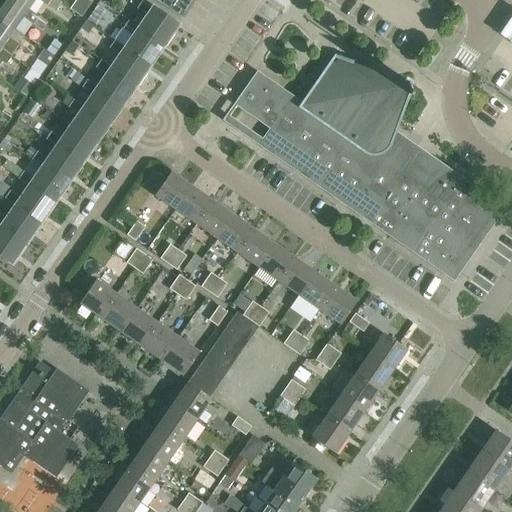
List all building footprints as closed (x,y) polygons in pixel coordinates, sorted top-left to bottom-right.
[(12,0),(0,0),(0,20),(13,30),(13,29),(21,18),(41,31),(47,23),(27,10),(12,0)] [(12,0),(27,10),(33,0),(38,0),(46,6),(55,12),(61,4),(55,0),(12,0)] [(75,0),(69,10),(80,17),(90,3),(84,0),(75,0)] [(153,0),(181,19),(193,0),(153,0)] [(138,29),(162,46),(176,26),(141,1),(136,9),(147,17),(139,29),(138,29)] [(506,36),(511,28),(511,3),(494,26),(506,36)] [(0,20),(0,49),(11,57),(24,37),(13,29),(13,30),(0,20)] [(138,29),(139,29),(128,21),(122,29),(133,37),(125,49),(149,65),(162,46),(138,29)] [(50,36),(29,69),(42,76),(62,43),(50,36)] [(125,49),(114,41),(108,49),(120,57),(111,68),(111,69),(135,85),(149,65),(125,49)] [(0,61),(5,65),(11,57),(0,49),(0,61)] [(229,54),(224,65),(243,74),(248,63),(229,54)] [(400,78),(399,81),(403,82),(402,85),(347,65),(348,63),(352,64),(353,62),(334,55),(301,102),(257,71),(234,105),(269,129),(261,141),(334,192),(392,140),(410,90),(410,89),(410,88),(409,84),(407,81),(405,80),(400,78)] [(111,69),(111,68),(100,61),(95,69),(106,76),(98,88),(97,89),(121,105),(135,85),(111,69)] [(503,89),(511,79),(501,70),(493,80),(503,89)] [(97,89),(98,88),(86,80),(81,88),(92,96),(84,108),(107,125),(121,105),(97,89)] [(84,108),(73,100),(66,96),(61,103),(78,116),(70,128),(94,144),(107,125),(84,108)] [(94,144),(70,128),(61,140),(50,132),(45,140),(56,148),(80,164),(94,144)] [(392,140),(334,192),(331,196),(453,282),(454,281),(447,276),(497,204),(504,209),(505,208),(431,157),(430,158),(434,160),(429,167),(412,154),(415,150),(403,142),(400,146),(392,140)] [(56,148),(48,160),(36,152),(31,160),(42,168),(42,167),(66,184),(80,164),(56,148)] [(3,161),(1,171),(17,174),(19,165),(3,161)] [(42,167),(42,168),(34,180),(23,172),(17,180),(28,188),(29,187),(52,204),(66,184),(42,167)] [(170,172),(155,194),(154,195),(175,210),(191,187),(170,172)] [(29,187),(28,188),(20,199),(9,192),(3,200),(15,207),(39,224),(52,204),(29,187)] [(191,187),(175,210),(195,224),(211,201),(191,187)] [(211,201),(195,224),(216,239),(232,216),(211,201)] [(15,207),(6,219),(0,214),(0,226),(1,227),(25,243),(39,224),(15,207)] [(232,216),(216,239),(237,253),(253,230),(232,216)] [(144,228),(136,222),(126,236),(135,242),(144,228)] [(1,227),(0,228),(0,255),(11,263),(25,243),(1,227)] [(253,230),(237,253),(257,267),(273,244),(253,230)] [(294,259),(273,244),(257,267),(278,282),(294,259)] [(167,264),(177,250),(170,245),(160,259),(167,264)] [(134,269),(143,255),(136,249),(126,263),(134,269)] [(186,256),(177,250),(167,264),(176,270),(186,256)] [(143,255),(134,269),(142,275),(152,260),(143,255)] [(294,259),(278,282),(298,296),(314,273),(294,259)] [(209,293),(218,279),(210,273),(200,287),(209,293)] [(335,287),(314,273),(298,296),(319,310),(335,287)] [(178,296),(188,282),(178,276),(169,289),(178,296)] [(226,285),(218,279),(209,293),(217,298),(226,285)] [(95,280),(79,303),(99,318),(115,295),(95,280)] [(188,282),(178,296),(185,301),(194,287),(188,282)] [(356,302),(335,287),(319,310),(340,325),(356,302)] [(115,295),(99,318),(120,332),(136,309),(115,295)] [(250,321),(260,308),(252,302),(242,316),(250,321)] [(226,313),(218,307),(208,321),(217,327),(226,313)] [(260,308),(250,321),(258,327),(268,313),(260,308)] [(136,309),(120,332),(140,346),(157,324),(136,309)] [(236,312),(229,323),(250,338),(258,327),(236,312)] [(354,314),(348,323),(363,332),(369,324),(354,314)] [(229,323),(222,333),(243,348),(250,338),(229,323)] [(178,338),(157,324),(140,346),(162,361),(178,338)] [(291,350),(301,336),(293,330),(283,344),(291,350)] [(243,348),(222,333),(215,343),(237,358),(243,348)] [(383,334),(369,355),(392,371),(406,350),(383,334)] [(301,336),(291,350),(299,356),(309,342),(301,336)] [(198,353),(178,338),(162,361),(182,376),(198,353)] [(237,358),(215,343),(208,353),(230,368),(237,358)] [(326,344),(321,352),(335,362),(340,354),(326,344)] [(335,362),(321,352),(315,361),(329,370),(335,362)] [(208,353),(202,363),(223,377),(230,368),(208,353)] [(369,355),(354,375),(377,391),(392,371),(369,355)] [(53,372),(39,362),(0,418),(0,466),(10,474),(23,456),(55,478),(78,446),(60,433),(88,392),(56,369),(53,372)] [(223,377),(202,363),(195,372),(216,387),(223,377)] [(195,372),(187,383),(209,398),(216,387),(195,372)] [(354,375),(340,396),(363,412),(377,391),(354,375)] [(285,389),(299,398),(305,390),(290,380),(285,389)] [(187,383),(182,391),(173,403),(196,420),(210,399),(209,398),(187,383)] [(299,398),(285,389),(279,397),(293,407),(299,398)] [(363,412),(340,396),(331,390),(317,409),(319,410),(318,412),(325,417),(348,433),(363,412)] [(196,420),(173,403),(159,424),(182,440),(196,420)] [(237,417),(231,426),(245,436),(251,427),(237,417)] [(348,433),(325,417),(311,438),(334,454),(348,433)] [(159,424),(144,445),(167,461),(182,440),(159,424)] [(511,442),(495,430),(481,451),(508,469),(511,463),(511,442)] [(239,455),(251,464),(264,444),(252,435),(239,455)] [(144,445),(131,465),(154,481),(167,461),(144,445)] [(213,451),(208,459),(222,469),(227,461),(213,451)] [(481,451),(467,471),(493,490),(508,469),(481,451)] [(237,456),(225,475),(235,482),(247,463),(250,465),(251,464),(239,455),(238,456),(237,456)] [(222,469),(208,459),(202,468),(216,477),(222,469)] [(267,474),(302,499),(316,480),(292,463),(283,476),(271,467),(267,474)] [(154,481),(131,465),(116,485),(139,502),(154,481)] [(467,471),(453,492),(479,510),(493,490),(467,471)] [(292,511),(302,499),(267,474),(261,482),(273,490),(264,503),(277,511),(292,511)] [(235,482),(225,475),(224,475),(217,486),(223,490),(230,489),(235,482)] [(116,485),(101,507),(108,511),(131,511),(139,502),(116,485)] [(453,492),(438,511),(478,511),(479,510),(453,492)] [(188,494),(183,501),(197,511),(201,504),(202,503),(188,494)] [(195,511),(197,511),(183,501),(177,510),(179,511),(195,511)] [(277,511),(264,503),(257,511),(251,511),(244,507),(240,511),(277,511)]
